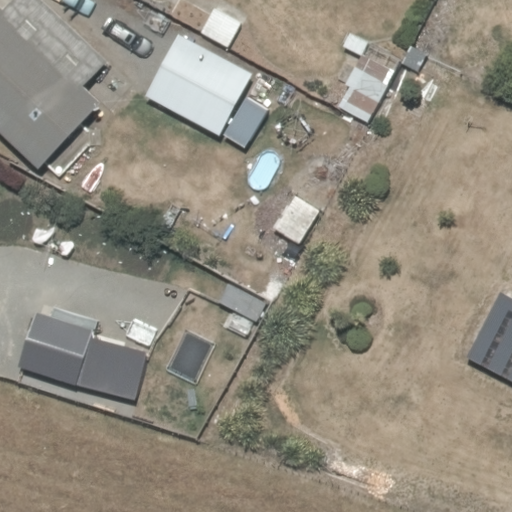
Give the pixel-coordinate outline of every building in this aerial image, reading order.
[(105,60),(41,0),(12,0),(2,11),(0,9),(0,129),(39,166),(97,104),(79,87),(105,60)] [(253,73),(178,34),(146,96),(221,134),(253,73)] [(322,208),(294,192),(274,229),(302,244),(322,208)] [(94,320),(36,301),(15,366),(74,385),(94,320)] [(145,351),(96,342),(87,388),(136,397),(145,351)]
